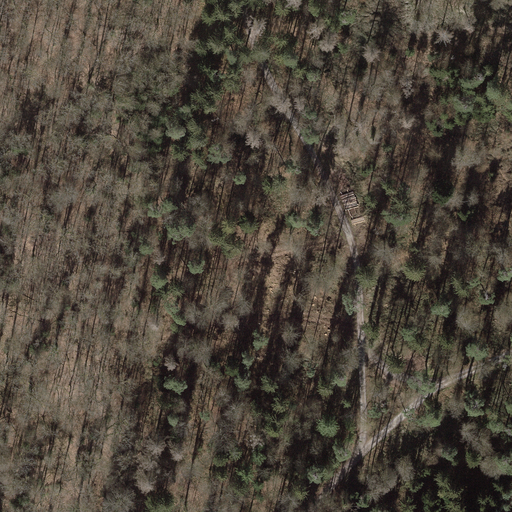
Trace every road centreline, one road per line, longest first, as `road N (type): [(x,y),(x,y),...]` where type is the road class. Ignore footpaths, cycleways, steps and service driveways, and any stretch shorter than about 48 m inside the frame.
road 1 (track): [(242,0),(252,38),(351,237),(368,445)]
road 2 (track): [(511,352),(436,383),(368,445)]
